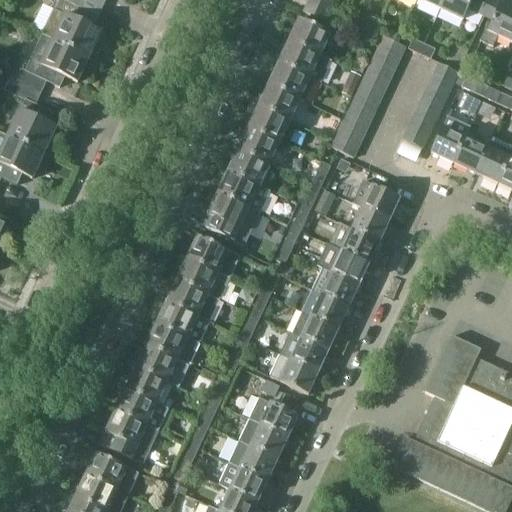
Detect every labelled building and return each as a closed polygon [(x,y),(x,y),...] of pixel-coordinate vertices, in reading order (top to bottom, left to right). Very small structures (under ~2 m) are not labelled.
[(55,0),(58,1),(43,34),(90,56),(101,33),(89,28),(95,16),(81,10),(85,0),(55,0)] [(333,0),(309,0),(308,3),(331,13),(336,1),(333,0)] [(441,11),(446,0),(418,0),(419,0),(441,11)] [(446,0),(441,11),(464,21),(469,11),(485,18),(492,0),(446,0)] [(510,43),(511,37),(511,6),(503,2),(489,32),(485,31),(480,42),(493,49),(498,38),(510,43)] [(331,13),(308,3),(303,13),(326,24),(331,13)] [(371,18),(365,29),(376,34),(381,22),(371,18)] [(300,21),(290,42),(321,58),(332,36),(300,21)] [(371,45),(376,34),(365,29),(361,40),(371,45)] [(15,69),(10,81),(40,95),(45,83),(59,90),(64,80),(65,79),(77,84),(88,60),(94,63),(96,60),(89,57),(90,56),(43,34),(25,73),(15,69)] [(400,59),(405,48),(383,38),(378,49),(400,59)] [(420,56),(425,46),(413,40),(409,50),(420,56)] [(290,42),(279,64),(316,82),(316,81),(322,84),(332,63),(321,58),(290,42)] [(436,51),(425,46),(420,56),(431,61),(436,51)] [(457,46),(447,68),(457,73),(467,50),(457,46)] [(400,59),(378,49),(373,60),(395,71),(400,59)] [(390,82),(395,71),(373,60),(368,71),(390,82)] [(1,62),(0,64),(0,74),(8,78),(14,67),(1,62)] [(279,64),(269,86),(301,101),(306,103),(316,82),(279,64)] [(457,73),(447,68),(438,64),(433,75),(454,85),(460,74),(457,73)] [(385,93),(390,82),(368,71),(363,83),(385,93)] [(351,74),(344,90),(354,94),(361,78),(351,74)] [(454,85),(433,75),(428,86),(449,96),(454,85)] [(474,94),(478,84),(467,78),(462,88),(474,94)] [(10,81),(4,93),(24,102),(8,138),(50,158),(51,156),(44,154),(56,130),(47,126),(52,114),(35,106),(40,95),(10,81)] [(380,104),(385,93),(363,83),(358,94),(380,104)] [(485,99),(490,89),(478,84),(474,94),(485,99)] [(269,86),(259,108),(290,123),(301,101),(269,86)] [(449,96),(428,86),(423,97),(444,107),(449,96)] [(496,104),(501,94),(490,89),(485,99),(496,104)] [(374,115),(380,104),(358,94),(353,105),(374,115)] [(508,110),(511,100),(511,99),(501,94),(496,104),(508,110)] [(444,107),(423,97),(417,108),(439,118),(444,107)] [(467,98),(461,111),(475,117),(481,104),(467,98)] [(369,126),(374,115),(353,105),(348,116),(369,126)] [(259,108),(248,130),(280,145),(290,123),(259,108)] [(439,118),(417,108),(412,119),(434,129),(439,118)] [(369,126),(348,116),(342,127),(364,137),(369,126)] [(330,117),(326,127),(335,131),(339,121),(330,117)] [(454,165),(466,139),(471,128),(448,118),(431,154),(454,165)] [(434,129),(412,119),(407,130),(428,140),(434,129)] [(359,148),(364,137),(342,127),(337,138),(359,148)] [(248,130),(238,152),(270,167),(280,145),(248,130)] [(428,140),(407,130),(402,141),(423,151),(428,140)] [(0,181),(1,180),(17,187),(19,182),(17,181),(19,176),(20,175),(32,181),(43,157),(49,160),(50,158),(8,138),(0,134),(0,181)] [(354,159),(359,148),(337,138),(332,149),(354,159)] [(476,175),(488,150),(466,139),(454,165),(476,175)] [(511,147),(493,139),(488,150),(476,175),(511,191),(511,147)] [(238,152),(228,173),(259,189),(270,167),(238,152)] [(322,163),(317,175),(325,179),(331,167),(322,163)] [(228,173),(217,195),(249,211),(260,216),(270,194),(259,189),(228,173)] [(317,175),(311,186),(320,191),(325,179),(317,175)] [(390,222),(401,200),(363,182),(353,204),(362,208),(390,222)] [(311,186),(306,197),(315,201),(320,191),(311,186)] [(211,219),(206,230),(245,249),(260,216),(249,211),(217,195),(207,217),(211,219)] [(306,197),(302,207),(310,211),(315,201),(306,197)] [(322,197),(315,213),(326,218),(333,202),(322,197)] [(0,251),(5,254),(6,253),(0,249),(0,248),(11,226),(0,221),(0,217),(3,210),(5,211),(6,210),(0,207),(0,251)] [(305,222),(310,211),(300,207),(295,217),(297,218),(305,222)] [(380,243),(390,222),(362,208),(352,230),(380,243)] [(297,218),(291,229),(300,233),(305,222),(297,218)] [(291,229),(286,240),(295,244),(300,233),(291,229)] [(370,265),(380,243),(352,230),(342,252),(370,265)] [(197,238),(186,260),(229,280),(240,258),(197,238)] [(286,240),(281,251),(290,255),(295,244),(286,240)] [(281,251),(276,263),(281,265),(276,274),(280,276),(290,255),(281,251)] [(360,287),(370,265),(342,252),(331,274),(360,287)] [(229,280),(186,260),(176,282),(219,302),(229,280)] [(322,269),(312,291),(321,296),(350,309),(360,287),(331,274),(322,269)] [(271,272),(266,284),(275,288),(280,276),(276,274),(271,272)] [(219,302),(176,282),(166,304),(209,324),(219,302)] [(266,284),(261,294),(270,298),(275,288),(266,284)] [(312,291),(302,313),(311,317),(339,331),(350,309),(321,296),(312,291)] [(261,294),(256,305),(265,309),(270,298),(261,294)] [(209,324),(166,304),(156,326),(199,345),(209,324)] [(256,305),(250,316),(259,320),(265,309),(256,305)] [(302,313),(292,335),(301,339),(329,352),(339,331),(311,317),(302,313)] [(250,316),(246,327),(254,331),(259,320),(250,316)] [(199,345),(156,326),(146,348),(189,367),(199,345)] [(246,327),(240,338),(249,342),(254,331),(246,327)] [(240,338),(235,349),(244,353),(249,342),(240,338)] [(511,378),(477,362),(481,352),(451,338),(425,395),(435,400),(414,445),(405,441),(391,470),(479,511),(506,511),(511,500),(511,378)] [(301,339),(291,361),(319,374),(329,352),(301,339)] [(189,367),(146,348),(136,369),(168,384),(179,389),(189,367)] [(235,349),(230,360),(239,364),(244,353),(235,349)] [(280,356),(270,378),(281,383),(280,383),(309,396),(319,374),(291,361),(280,356)] [(230,360),(225,371),(234,375),(239,364),(230,360)] [(168,384),(136,369),(126,391),(158,406),(168,384)] [(220,381),(215,392),(224,396),(229,385),(220,381)] [(158,406),(126,391),(115,413),(159,433),(169,411),(158,406)] [(215,392),(210,403),(219,407),(224,396),(215,392)] [(260,400),(250,422),(288,440),(299,418),(293,415),(299,403),(277,393),(272,404),(271,404),(271,405),(260,400)] [(210,403),(205,413),(214,417),(219,407),(210,403)] [(159,433),(115,413),(105,435),(107,436),(102,447),(143,467),(159,433)] [(205,413),(199,425),(208,429),(214,417),(205,413)] [(250,422),(239,444),(278,462),(288,440),(250,422)] [(199,425),(195,436),(203,440),(208,429),(199,425)] [(195,436),(189,447),(198,451),(203,440),(195,436)] [(239,444),(229,465),(240,470),(268,484),(278,462),(239,444)] [(189,447),(184,457),(193,461),(198,451),(189,447)] [(138,474),(95,454),(85,476),(128,496),(138,474)] [(184,457),(179,468),(188,472),(193,461),(184,457)] [(229,465),(219,487),(230,492),(258,505),(268,484),(240,470),(229,465)] [(173,481),(169,490),(178,494),(178,493),(185,496),(189,488),(182,485),(188,472),(179,468),(174,480),(173,481)] [(161,472),(158,479),(169,484),(173,473),(166,470),(161,472)] [(120,511),(128,496),(85,476),(75,498),(104,511),(120,511)] [(169,490),(164,501),(173,505),(178,494),(169,490)] [(230,492),(220,511),(254,511),(258,505),(230,492)] [(104,511),(75,498),(68,511),(104,511)] [(164,501),(158,511),(169,511),(173,505),(164,501)]
